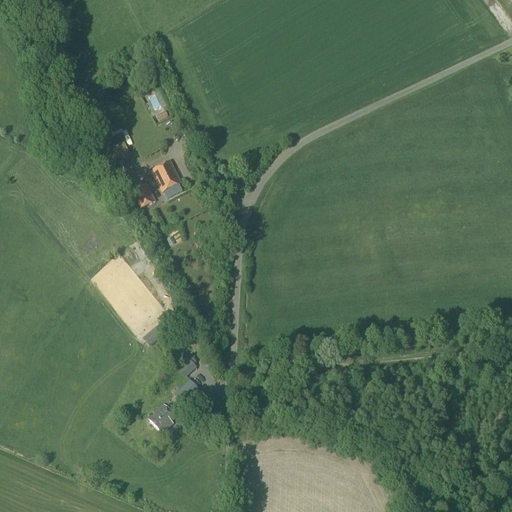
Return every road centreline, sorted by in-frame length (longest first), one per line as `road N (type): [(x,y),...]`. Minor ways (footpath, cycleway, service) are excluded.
road 1 (unclassified): [(227,511),(240,232),(260,182),(308,139),(511,41)]
road 2 (track): [(511,359),(232,377)]
